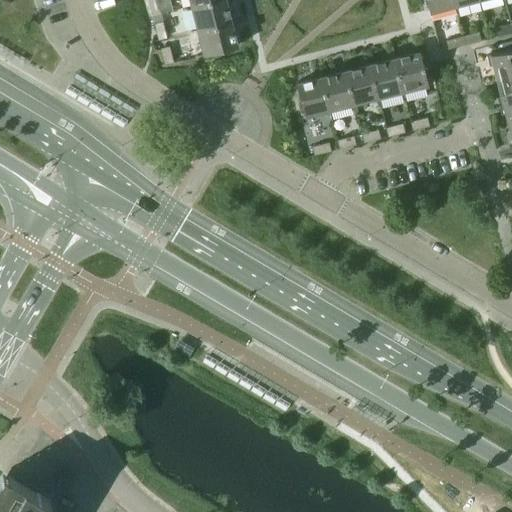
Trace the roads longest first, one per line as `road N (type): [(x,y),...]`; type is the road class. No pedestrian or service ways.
road 1 (secondary): [(83,218),(511,467)]
road 2 (secondary): [(511,420),(89,162)]
road 3 (residential): [(76,0),(89,43),(120,68),(320,189)]
road 4 (residential): [(320,189),(511,310)]
road 5 (residential): [(146,511),(117,487),(83,425),(42,382),(1,356)]
road 6 (tertiary): [(1,356),(83,218)]
road 7 (residential): [(320,189),(342,170),(469,137)]
